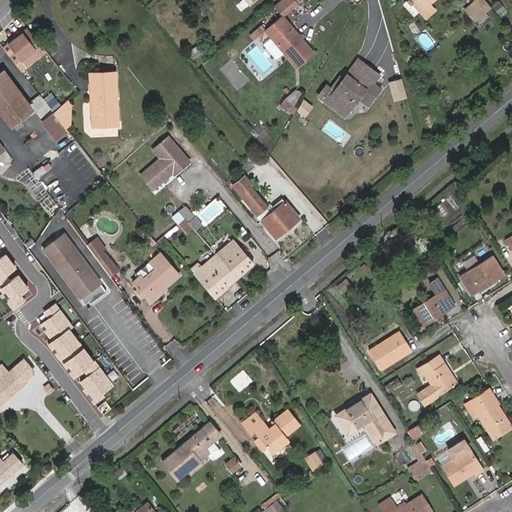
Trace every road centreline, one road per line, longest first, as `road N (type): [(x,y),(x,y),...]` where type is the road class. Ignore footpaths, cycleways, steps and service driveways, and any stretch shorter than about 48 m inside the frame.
road 1 (primary): [(511,99),(109,440)]
road 2 (unclassified): [(109,440),(25,336),(23,319),(44,292),(0,229)]
